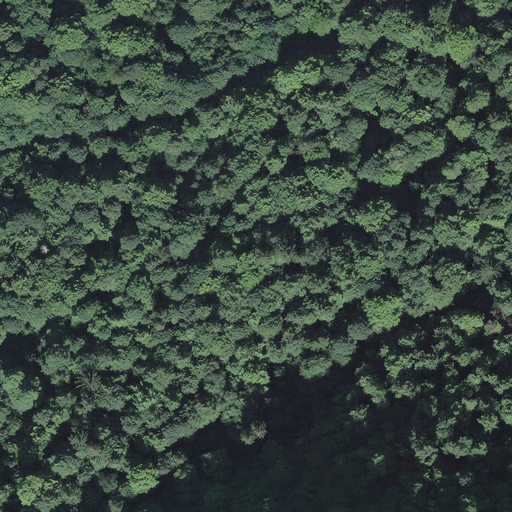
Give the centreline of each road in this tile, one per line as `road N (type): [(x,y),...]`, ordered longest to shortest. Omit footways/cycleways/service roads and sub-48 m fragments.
road 1 (trunk): [(351,0),(0,203)]
road 2 (track): [(0,148),(146,122),(190,105),(320,39),(367,0)]
